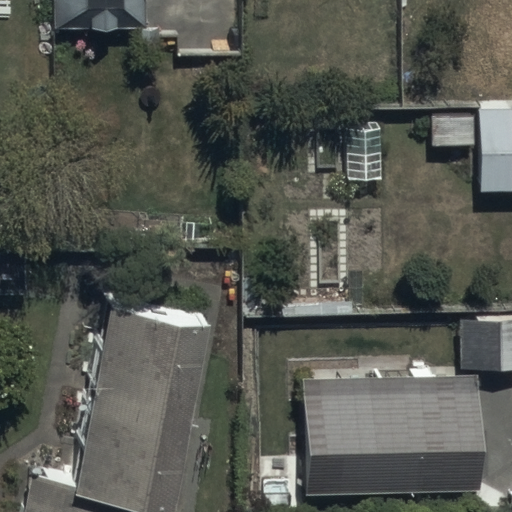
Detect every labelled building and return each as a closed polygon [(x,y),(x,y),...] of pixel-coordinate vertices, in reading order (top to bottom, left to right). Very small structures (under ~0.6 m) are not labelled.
[(49,0),(50,30),(131,29),(131,50),(155,50),(155,28),(144,28),(144,0),(49,0)] [(425,143),(475,143),(475,190),(511,189),(511,103),(475,103),(475,114),(425,114),(425,143)] [(163,502),(199,309),(99,291),(65,469),(24,461),(14,511),(117,511),(121,494),(163,502)] [(511,370),(511,315),(456,315),(456,370),(511,370)] [(300,376),(301,492),(474,492),(473,376),(300,376)]
